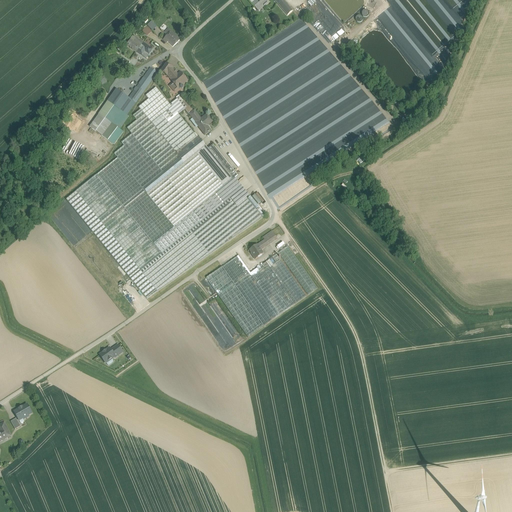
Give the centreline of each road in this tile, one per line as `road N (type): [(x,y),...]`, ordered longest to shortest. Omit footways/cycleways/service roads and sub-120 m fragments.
road 1 (unclassified): [(231,0),(180,52),(271,218),(0,404)]
road 2 (track): [(273,212),(357,339),(387,473)]
road 3 (track): [(511,455),(387,473)]
